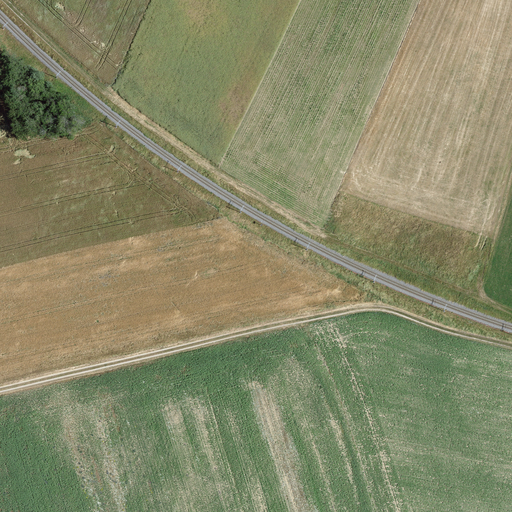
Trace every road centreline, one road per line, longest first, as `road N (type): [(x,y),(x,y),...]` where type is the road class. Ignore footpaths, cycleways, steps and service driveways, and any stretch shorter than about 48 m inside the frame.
road 1 (track): [(6,0),(108,95),(242,190),(337,243),(511,313)]
road 2 (track): [(0,391),(350,310),(387,309)]
road 3 (track): [(511,345),(387,309)]
